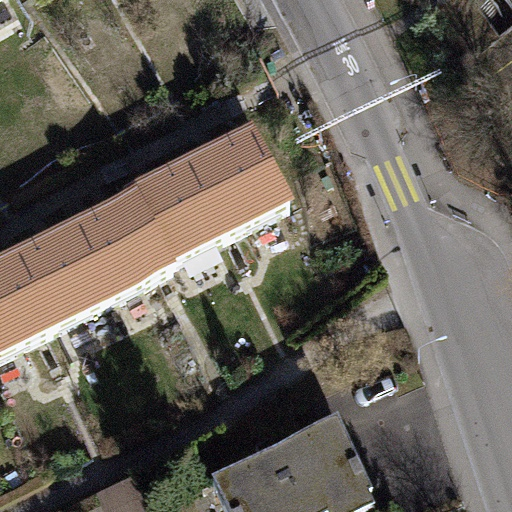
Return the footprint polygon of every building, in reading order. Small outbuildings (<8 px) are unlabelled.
[(251,141),(188,173),(224,246),(288,214),(251,141)] [(165,275),(224,246),(188,173),(128,202),(131,208),(165,275)] [(131,208),(71,237),(107,308),(166,278),(165,275),(131,208)] [(71,237),(12,267),(47,337),(107,308),(71,237)] [(0,360),(47,337),(12,267),(0,272),(0,360)] [(333,430),(212,487),(223,511),(349,511),(368,503),(333,430)] [(144,511),(135,488),(102,504),(105,511),(144,511)]
